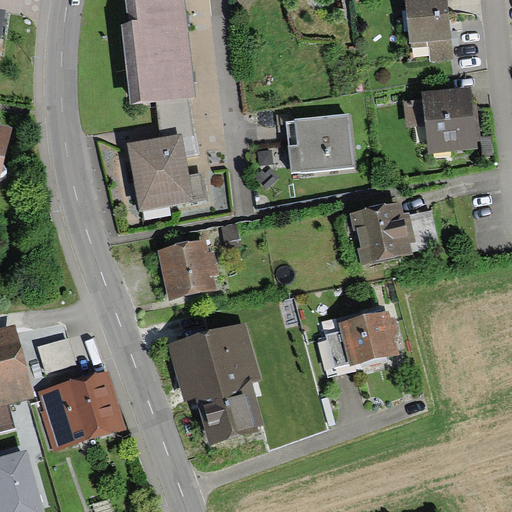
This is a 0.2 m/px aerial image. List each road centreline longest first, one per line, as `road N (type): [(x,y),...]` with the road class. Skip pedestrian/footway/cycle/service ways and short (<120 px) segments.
road 1 (tertiary): [(65,0),(59,118),(79,212),(185,511)]
road 2 (residential): [(511,189),(491,0)]
